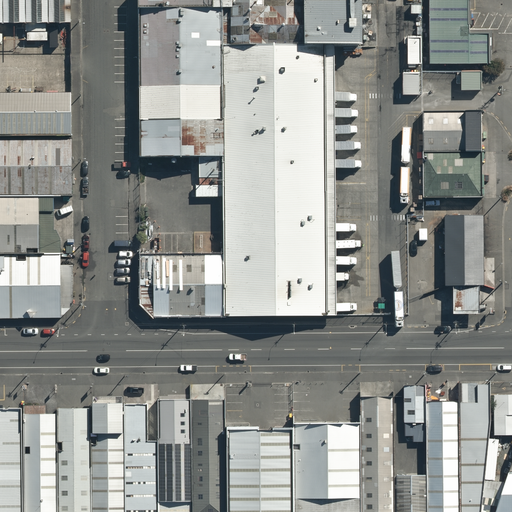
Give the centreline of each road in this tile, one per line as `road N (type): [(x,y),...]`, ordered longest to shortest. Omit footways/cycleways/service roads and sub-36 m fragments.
road 1 (tertiary): [(106,350),(511,348)]
road 2 (unclassified): [(103,0),(106,350)]
